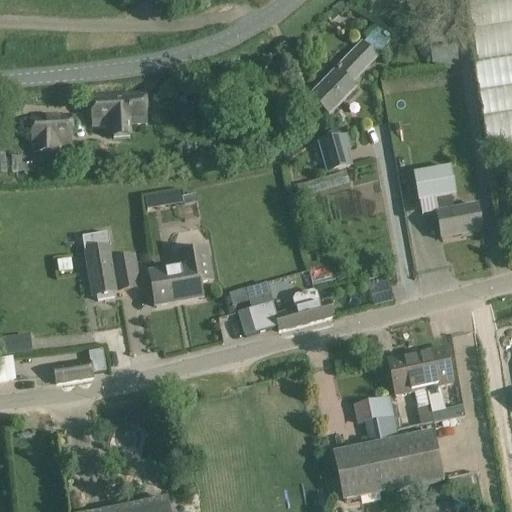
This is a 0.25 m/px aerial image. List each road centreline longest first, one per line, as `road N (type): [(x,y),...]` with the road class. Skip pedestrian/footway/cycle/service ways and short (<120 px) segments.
road 1 (unclassified): [(0,402),(128,383),(511,282)]
road 2 (tertiary): [(0,80),(155,63),(247,30),(290,0)]
